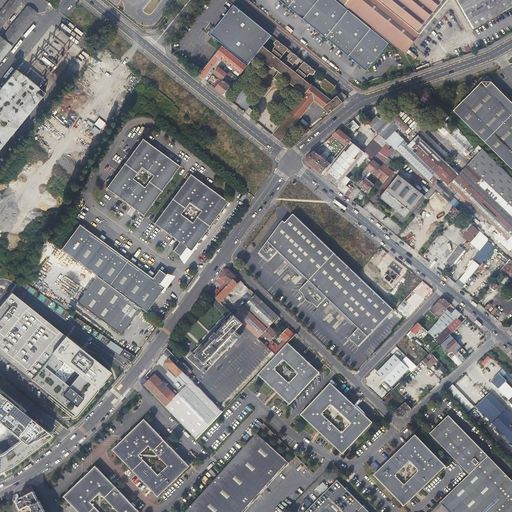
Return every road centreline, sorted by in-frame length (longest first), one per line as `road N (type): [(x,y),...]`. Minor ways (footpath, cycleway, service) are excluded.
road 1 (secondary): [(0,490),(79,435),(221,255)]
road 2 (secondary): [(446,287),(290,161)]
road 3 (residential): [(354,380),(400,425),(499,334)]
road 4 (residential): [(221,255),(354,380)]
road 5 (secondary): [(290,161),(151,50)]
road 6 (secondary): [(362,100),(511,42)]
road 7 (residential): [(362,100),(238,0)]
road 8 (residential): [(446,287),(354,380)]
